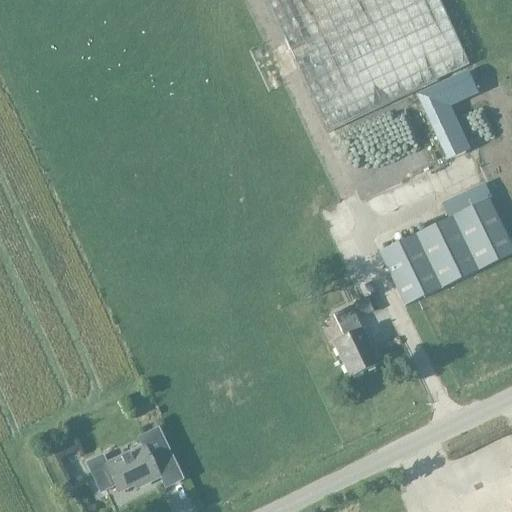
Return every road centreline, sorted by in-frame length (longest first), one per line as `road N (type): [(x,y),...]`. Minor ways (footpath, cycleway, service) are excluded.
road 1 (unclassified): [(282,511),(511,400)]
road 2 (unknown): [(453,429),(349,214)]
